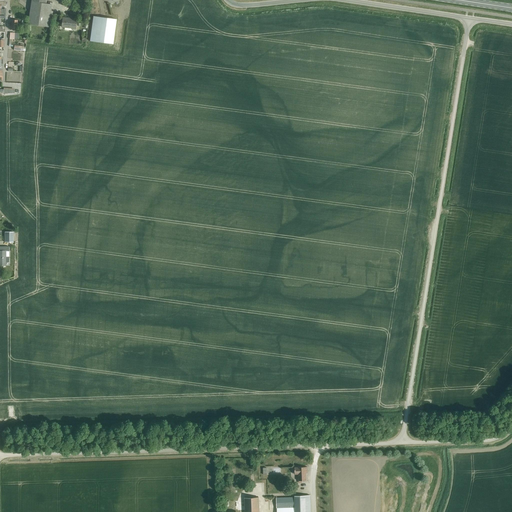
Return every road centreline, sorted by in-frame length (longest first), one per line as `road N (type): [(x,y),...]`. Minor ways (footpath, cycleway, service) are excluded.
road 1 (unclassified): [(402,442),(469,19)]
road 2 (unclassified): [(0,456),(402,442)]
road 3 (unclassified): [(343,0),(469,19)]
